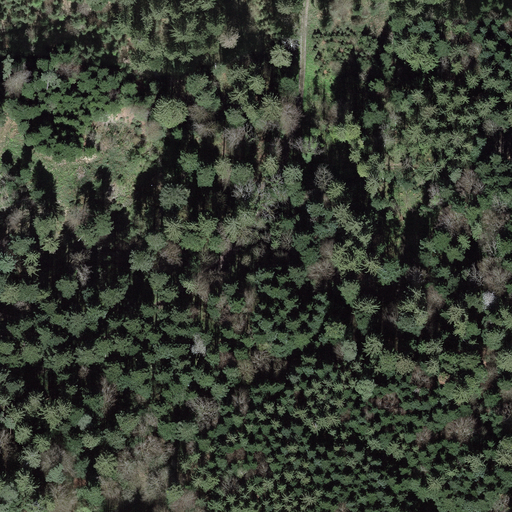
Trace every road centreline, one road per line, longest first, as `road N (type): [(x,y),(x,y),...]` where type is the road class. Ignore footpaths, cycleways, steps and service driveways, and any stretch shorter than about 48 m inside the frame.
road 1 (track): [(120,511),(410,276),(477,170),(511,135)]
road 2 (track): [(314,0),(303,98),(273,201),(247,244),(189,291),(0,391)]
